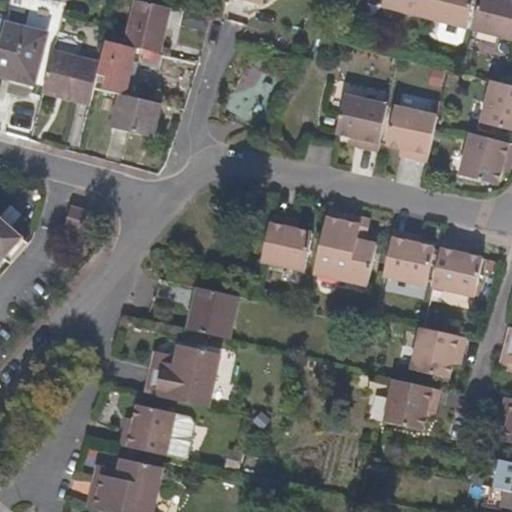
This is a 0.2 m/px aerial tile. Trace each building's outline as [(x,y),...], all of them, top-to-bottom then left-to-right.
[(387,0),(386,6),(426,16),(429,0),(387,0)] [(429,0),(426,16),(439,19),(467,26),(474,0),(429,0)] [(511,0),(481,0),(474,29),(511,38),(511,0)] [(137,48),(145,49),(160,53),(171,9),(138,1),(127,45),(137,48)] [(182,25),(208,31),(213,15),(185,9),(182,25)] [(463,40),(467,26),(439,19),(435,33),(439,37),(458,42),(463,40)] [(6,25),(0,45),(0,73),(35,83),(47,36),(6,25)] [(109,41),(102,66),(98,79),(107,82),(106,89),(120,93),(126,94),(137,48),(127,45),(109,41)] [(159,66),(162,54),(160,53),(145,49),(142,62),(159,66)] [(51,52),(40,93),(90,107),(96,87),(98,79),(102,66),(51,52)] [(444,72),(430,69),(426,86),(441,89),(444,72)] [(511,83),(506,82),(492,78),(481,119),(511,126),(511,83)] [(153,138),(162,103),(126,94),(120,93),(112,127),(153,138)] [(379,151),(389,105),(348,96),(340,132),(353,135),(359,136),(357,146),(379,151)] [(437,124),(439,114),(399,105),(390,142),(403,145),(409,146),(407,155),(429,160),(437,124)] [(510,166),(511,157),(511,143),(470,133),(459,174),(496,184),(499,171),(501,164),(510,166)] [(359,136),(353,135),(350,144),(357,146),(359,136)] [(508,173),(510,166),(501,164),(499,171),(508,173)] [(88,207),(73,202),(67,223),(83,227),(88,207)] [(358,243),(365,245),(370,222),(328,212),(326,220),(361,228),(358,243)] [(0,258),(21,235),(0,216),(0,258)] [(293,224),(272,219),(261,266),(303,274),(310,237),(299,235),(292,233),(293,224)] [(326,220),(314,275),(369,287),(377,247),(365,245),(358,243),(361,228),(326,220)] [(292,233),(299,235),(301,225),(293,224),(292,233)] [(417,238),(394,233),(384,279),(426,288),(434,251),(421,249),(415,247),(417,238)] [(415,247),(421,249),(423,239),(417,238),(415,247)] [(466,248),(443,243),(433,290),(476,299),(484,262),(470,258),(464,257),(466,248)] [(196,287),(186,330),(226,338),(236,296),(196,287)] [(463,358),(467,337),(424,328),(422,328),(413,369),(450,376),(452,364),(454,356),(463,358)] [(161,362),(154,396),(207,408),(219,354),(179,345),(177,357),(176,365),(161,362)] [(154,352),(144,394),(154,396),(161,362),(176,365),(177,357),(154,352)] [(462,366),(463,358),(454,356),(452,364),(462,366)] [(431,411),(436,388),(390,378),(381,420),(418,428),(420,416),(421,409),(431,411)] [(119,422),(114,444),(161,454),(169,413),(169,412),(131,404),(128,417),(126,424),(119,422)] [(183,416),(169,413),(161,454),(180,459),(188,423),(183,416)] [(121,415),(119,422),(126,424),(128,417),(121,415)] [(101,475),(93,508),(109,511),(149,511),(159,465),(121,456),(118,468),(116,478),(101,475)] [(511,461),(506,460),(500,488),(506,489),(511,490),(511,461)] [(95,463),(85,506),(93,508),(101,475),(116,478),(118,468),(95,463)] [(372,470),(368,490),(422,501),(426,479),(372,470)]
